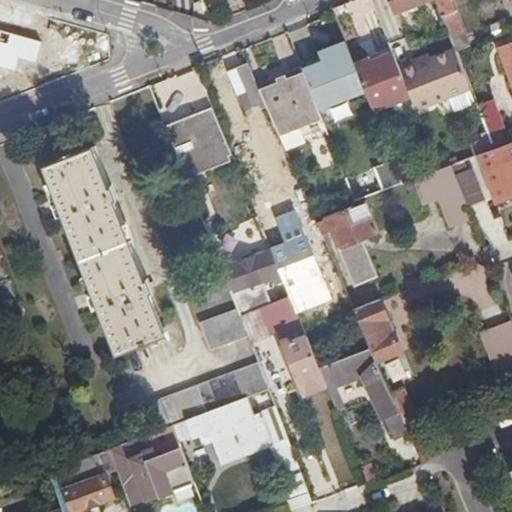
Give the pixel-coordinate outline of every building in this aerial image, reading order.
[(432,0),(390,0),(395,14),(432,0)] [(435,0),(448,32),(450,37),(463,32),(450,0),(435,0)] [(65,40),(0,19),(0,47),(58,64),(65,40)] [(511,46),(500,51),(511,81),(511,46)] [(371,64),(393,55),(390,47),(363,57),(365,62),(369,60),(371,64)] [(318,111),(365,93),(354,66),(348,51),(302,70),(318,111)] [(415,110),(471,90),(457,56),(455,51),(418,65),(416,61),(398,68),(410,98),(415,109),(415,110)] [(365,93),(373,113),(390,106),(410,98),(398,68),(393,55),(371,64),(369,60),(365,62),(354,66),(365,93)] [(245,115),(265,107),(258,90),(246,64),(228,72),(245,115)] [(265,107),(277,135),(320,118),(318,111),(302,70),(301,67),(281,75),(284,81),(258,90),(265,107)] [(394,118),(415,109),(410,98),(390,106),(394,118)] [(211,106),(162,124),(182,173),(230,154),(211,106)] [(493,149),(509,143),(500,120),(485,126),(487,131),(493,149)] [(476,156),(479,154),(493,149),(487,131),(481,133),(483,138),(471,143),(476,156)] [(511,196),(511,141),(509,143),(493,149),(479,154),(497,202),(511,196)] [(91,150),(43,169),(116,355),(138,346),(139,349),(146,347),(145,344),(165,337),(148,295),(152,293),(147,281),(143,283),(112,202),(115,200),(110,187),(106,188),(91,150)] [(353,202),(401,184),(392,160),(345,179),(353,202)] [(462,191),(456,175),(452,165),(439,170),(412,180),(422,204),(439,197),(451,228),(468,221),(458,193),(462,191)] [(462,191),(467,204),(481,197),(471,169),(456,175),(462,191)] [(316,223),(321,236),(330,233),(352,287),(375,278),(360,240),(376,234),(364,204),(316,223)] [(289,297),(294,312),(304,309),(299,292),(293,294),(290,286),(319,274),(307,239),(270,252),(289,297)] [(220,271),(236,311),(239,318),(289,297),(270,252),(220,271)] [(301,395),(324,386),(318,370),(294,312),(289,297),(239,318),(246,336),(248,341),(274,331),(290,325),(296,339),(290,342),(287,337),(279,341),(301,395)] [(368,348),(376,363),(402,351),(380,301),(353,311),(368,348)] [(209,351),(246,336),(239,318),(236,311),(199,326),(209,351)] [(479,332),(500,388),(511,383),(511,324),(510,319),(479,332)] [(274,331),(279,341),(287,337),(290,342),(296,339),(290,325),(274,331)] [(324,386),(332,404),(339,401),(334,388),(361,377),(391,441),(405,435),(394,412),(398,411),(391,396),(376,363),(368,348),(318,370),(324,386)] [(186,421),(244,398),(267,389),(257,364),(147,406),(157,432),(171,426),(186,421)] [(398,411),(405,425),(418,419),(404,389),(391,396),(398,411)] [(291,511),(312,504),(274,409),(252,418),(244,398),(186,421),(192,437),(209,430),(221,463),(270,444),(283,478),(280,479),(291,511)] [(19,412),(31,441),(50,434),(39,405),(19,412)] [(177,443),(192,437),(186,421),(171,426),(177,443)] [(151,499),(193,484),(179,449),(154,457),(151,448),(140,452),(141,454),(128,459),(133,475),(141,472),(151,499)] [(105,475),(115,471),(108,450),(81,461),(48,472),(61,511),(74,511),(113,498),(105,475)] [(10,466),(17,484),(36,477),(29,458),(10,466)] [(143,502),(151,499),(141,472),(133,475),(143,502)]
